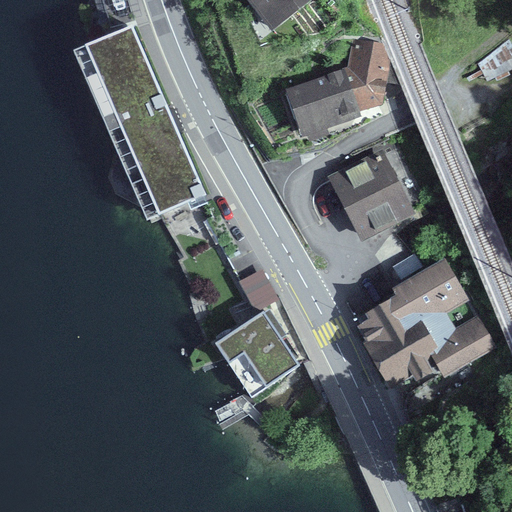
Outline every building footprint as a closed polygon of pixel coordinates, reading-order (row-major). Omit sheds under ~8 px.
[(261,0),(277,21),(305,0),(261,0)] [(132,27),(85,48),(140,182),(191,161),(132,27)] [(351,72),(292,90),(306,132),(324,126),(323,120),(379,102),(384,75),(399,69),(390,47),(363,43),(351,72)] [(380,156),(334,179),(364,236),(409,213),(380,156)] [(140,182),(153,220),(206,197),(191,161),(140,182)] [(264,265),(240,276),(255,308),(279,296),(264,265)] [(460,293),(444,265),(398,292),(405,303),(394,309),(392,305),(373,316),(375,321),(363,328),(372,343),(370,345),(393,383),(414,371),(417,377),(428,371),(424,365),(437,358),(447,375),(471,361),(469,358),(491,346),(480,328),(453,343),(433,309),(460,293)] [(300,366),(264,312),(216,344),(252,398),(300,366)]
